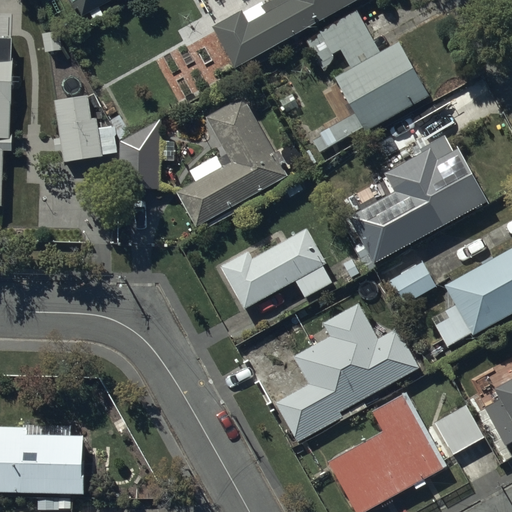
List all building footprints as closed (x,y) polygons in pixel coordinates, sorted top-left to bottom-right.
[(109,0),(76,0),(84,14),(109,0)] [(237,65),(352,0),(292,0),(249,25),(242,13),(216,27),(237,65)] [(321,153),(428,94),(400,44),(381,54),(357,11),(307,39),(320,61),(343,48),(356,71),(341,80),(360,113),(322,134),(324,137),(315,142),(321,153)] [(7,147),(10,43),(0,42),(0,203),(1,204),(2,147),(7,147)] [(88,99),(61,103),(69,158),(116,151),(113,127),(96,130),(94,121),(91,121),(88,99)] [(286,176),(245,99),(211,117),(236,165),(184,193),(199,223),(286,176)] [(159,189),(160,123),(123,143),(123,189),(159,189)] [(438,168),(431,154),(390,176),(401,197),(355,222),(376,259),(484,200),(460,156),(438,168)] [(363,170),(333,186),(341,201),(371,185),(363,170)] [(322,262),(305,235),(255,265),(249,255),(224,270),(246,307),(322,262)] [(511,253),(449,288),(459,306),(448,312),(452,320),(439,327),(450,347),(511,312),(511,253)] [(437,287),(424,264),(390,284),(403,306),(437,287)] [(376,347),(357,313),(332,326),(339,339),(303,359),(317,385),(278,406),(298,443),(343,419),(339,412),(420,368),(401,333),(376,347)] [(511,444),(511,386),(501,393),(504,398),(486,409),(508,447),(511,444)] [(445,468),(407,398),(376,415),(386,434),(374,441),(402,491),(445,468)] [(486,437),(469,407),(437,425),(454,455),(486,437)] [(0,493),(39,494),(72,495),(85,495),(85,436),(71,436),(71,426),(24,426),(24,429),(0,428),(0,493)] [(364,511),(402,491),(374,441),(331,464),(357,511),(364,511)] [(72,509),(72,499),(55,499),(55,500),(39,500),(39,510),(60,510),(60,509),(72,509)]
